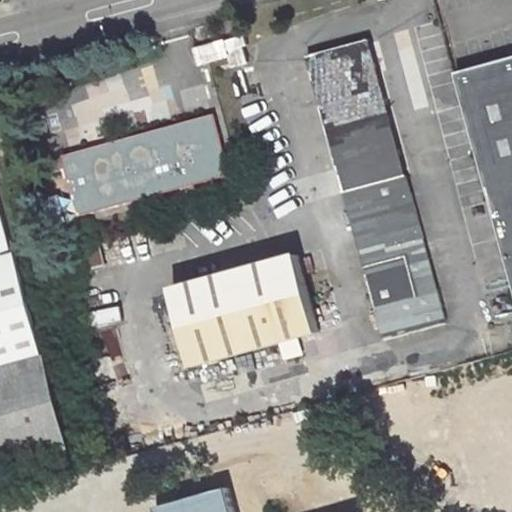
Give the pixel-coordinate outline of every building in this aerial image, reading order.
[(198,59),(225,52),(228,59),(244,56),(240,40),(246,39),(244,32),(194,45),(198,59)] [(368,36),(304,54),(381,337),(444,319),(368,36)] [(511,53),(454,70),(511,280),(511,53)] [(111,142),(88,149),(66,155),(80,208),(228,169),(212,114),(111,142)] [(88,149),(111,142),(106,125),(83,131),(88,149)] [(0,366),(46,354),(17,248),(0,186),(0,366)] [(296,252),(172,287),(192,365),(197,383),(293,358),(288,339),(317,330),(296,252)] [(46,354),(0,366),(0,465),(71,446),(46,354)] [(511,454),(455,411),(432,442),(502,494),(511,480),(511,454)] [(237,511),(231,490),(159,509),(159,511),(237,511)]
